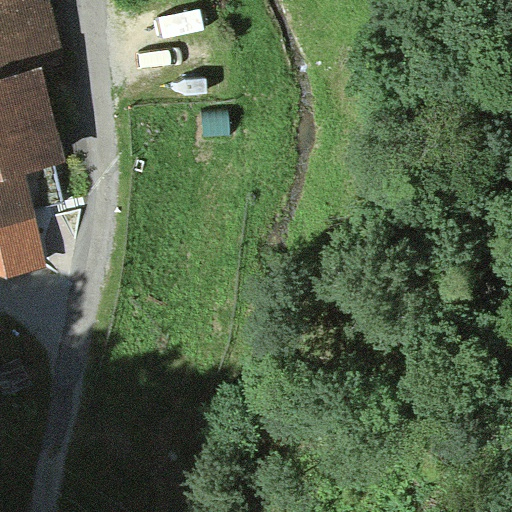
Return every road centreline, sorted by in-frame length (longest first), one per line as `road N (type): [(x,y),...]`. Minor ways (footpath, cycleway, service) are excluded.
road 1 (residential): [(93,270),(104,124),(97,0)]
road 2 (track): [(93,270),(60,385),(37,511)]
